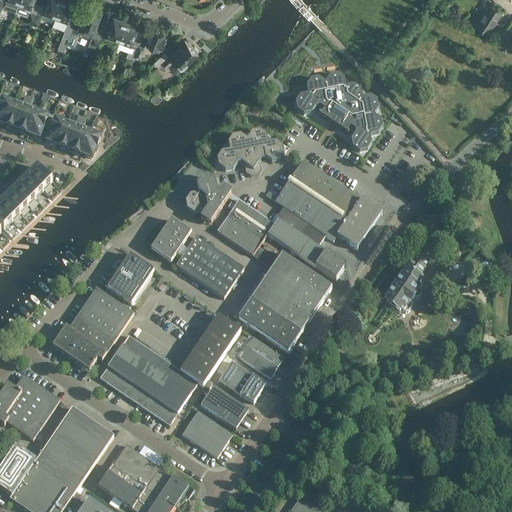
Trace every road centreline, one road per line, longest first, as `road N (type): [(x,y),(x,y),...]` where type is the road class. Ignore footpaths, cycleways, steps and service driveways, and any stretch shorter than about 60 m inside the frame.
road 1 (unclassified): [(224,487),(411,210),(454,163)]
road 2 (unclassified): [(224,487),(21,351)]
road 3 (unknown): [(435,369),(419,316),(440,280),(482,292),(494,349)]
road 4 (unclassified): [(21,351),(117,247)]
